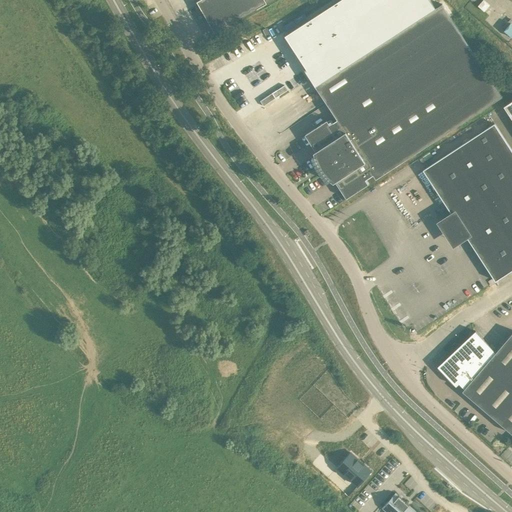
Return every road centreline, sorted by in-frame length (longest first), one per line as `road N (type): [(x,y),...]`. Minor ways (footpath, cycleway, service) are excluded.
road 1 (primary): [(505,511),(384,399),(182,116),(113,0)]
road 2 (unclassified): [(398,363),(349,264),(227,111),(159,0)]
road 3 (unclassified): [(511,478),(435,409),(398,363)]
road 4 (unclassified): [(398,363),(511,288)]
